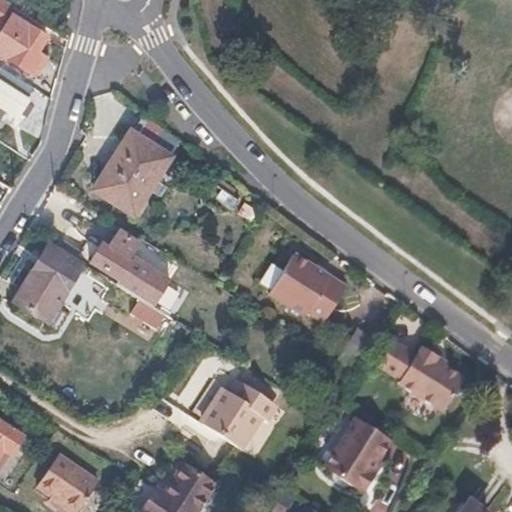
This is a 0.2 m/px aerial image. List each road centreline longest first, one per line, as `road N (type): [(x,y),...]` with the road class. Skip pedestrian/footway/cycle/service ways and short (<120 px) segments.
road 1 (residential): [(147,20),(225,128),(285,190),(511,361)]
road 2 (residential): [(99,16),(58,142),(0,239)]
